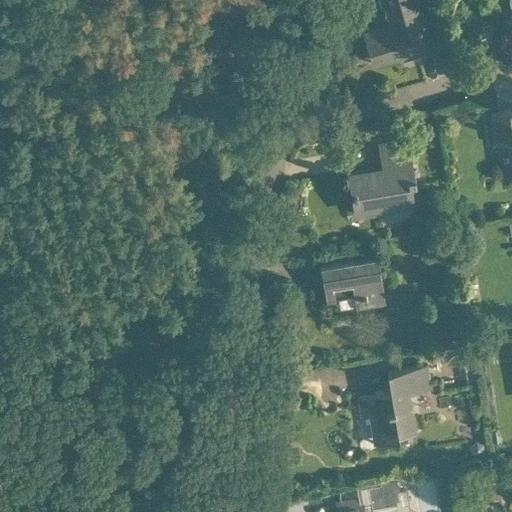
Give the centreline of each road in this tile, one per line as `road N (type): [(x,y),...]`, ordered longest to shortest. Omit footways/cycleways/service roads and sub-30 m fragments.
road 1 (residential): [(200,511),(267,153)]
road 2 (residential): [(267,153),(292,130),(511,67)]
road 3 (residential): [(267,153),(298,0)]
